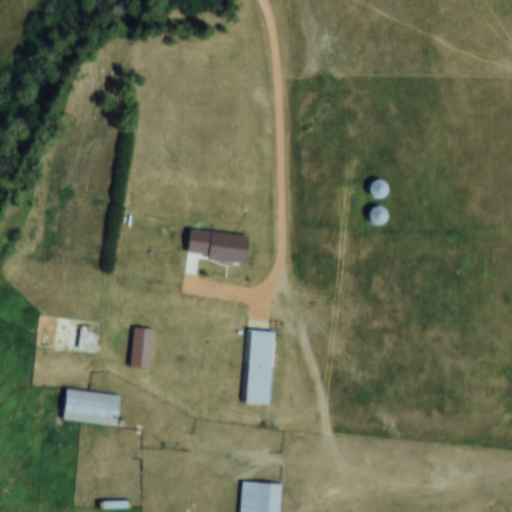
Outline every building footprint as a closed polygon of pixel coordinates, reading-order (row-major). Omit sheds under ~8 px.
[(366,193),(379,198),(385,183),(372,178),(366,193)] [(380,224),(384,210),(370,206),(366,221),(380,224)] [(245,263),(248,236),(189,230),(187,253),(207,255),(207,259),(245,263)] [(96,354),(97,318),(40,316),(39,351),(96,354)] [(150,367),(154,329),(134,327),(130,365),(150,367)] [(274,404),(277,331),(248,330),(245,403),(274,404)] [(120,394),(65,389),(62,420),(117,425),(120,394)] [(241,481),(240,511),(279,511),(281,482),(241,481)]
